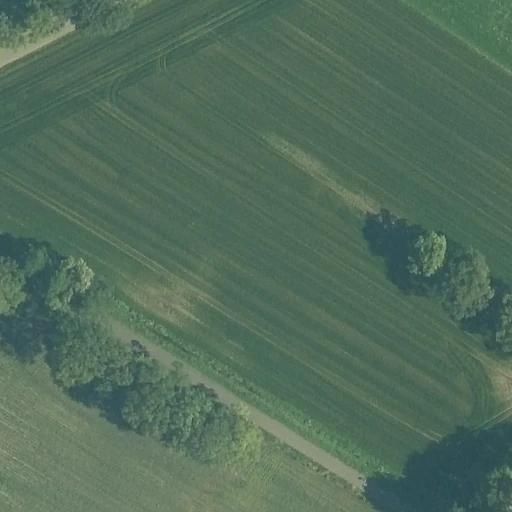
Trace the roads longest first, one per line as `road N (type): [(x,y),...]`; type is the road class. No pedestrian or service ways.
road 1 (unclassified): [(410,511),(0,256)]
road 2 (tertiary): [(0,57),(116,0)]
